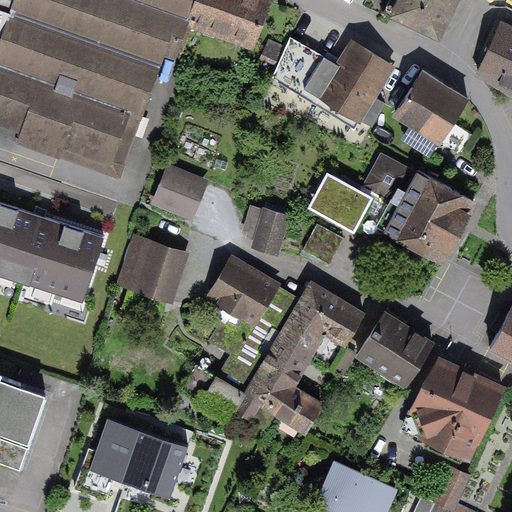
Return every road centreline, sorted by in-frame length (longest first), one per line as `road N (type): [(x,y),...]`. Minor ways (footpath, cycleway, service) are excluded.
road 1 (residential): [(315,0),(450,68)]
road 2 (residential): [(450,68),(484,98),(511,170)]
